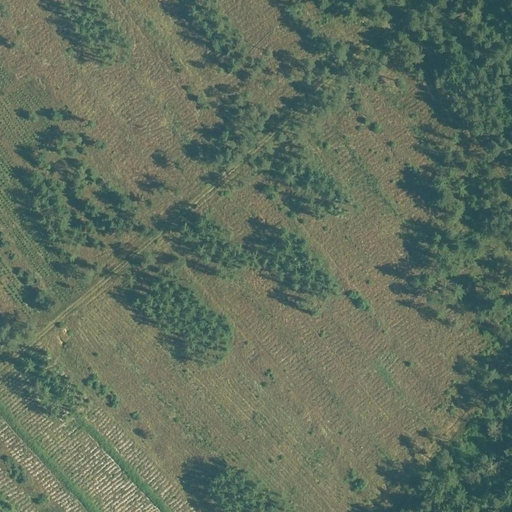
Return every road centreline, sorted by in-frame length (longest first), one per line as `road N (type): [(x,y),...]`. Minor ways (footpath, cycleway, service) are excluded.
road 1 (track): [(0,368),(305,119),(427,0)]
road 2 (track): [(511,190),(382,0)]
